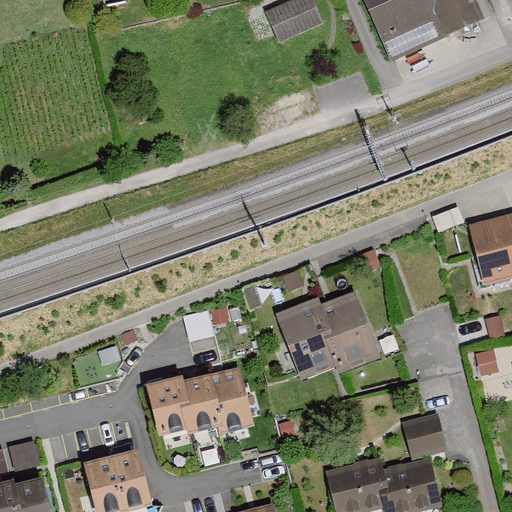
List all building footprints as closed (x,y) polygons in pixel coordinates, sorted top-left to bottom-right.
[(329,28),(315,0),(313,0),(274,19),(287,48),(329,28)] [(367,0),(397,66),(490,26),(479,0),(367,0)] [(511,214),(469,225),(485,286),(511,278),(511,214)] [(325,309),(286,322),(309,387),(347,374),(349,379),(386,366),(363,301),(327,314),(325,309)] [(246,375),(158,397),(171,448),(259,426),(246,375)] [(406,419),(411,455),(448,450),(443,414),(406,419)] [(136,453),(88,466),(100,511),(117,511),(150,503),(136,453)] [(384,468),(335,480),(342,511),(445,511),(434,465),(386,477),(384,468)] [(53,511),(45,478),(0,489),(0,511),(53,511)]
